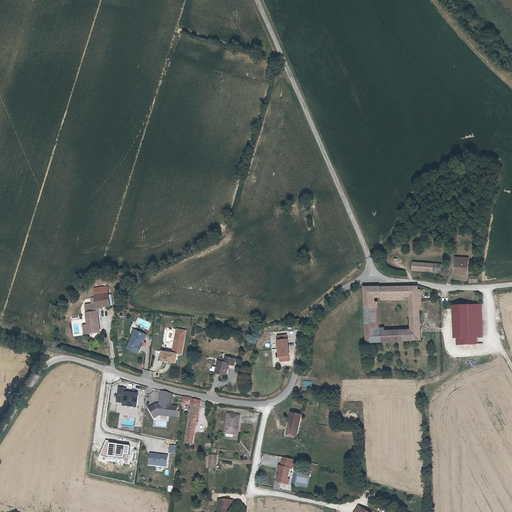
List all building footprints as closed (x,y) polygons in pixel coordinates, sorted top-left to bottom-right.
[(468,275),(469,263),(457,263),(456,275),(468,275)] [(434,269),(433,265),(413,264),(412,274),(441,275),(442,269),(434,269)] [(470,275),(470,284),(479,285),(480,276),(470,275)] [(410,303),(411,305),(413,331),(423,330),(420,290),(402,291),(403,300),(407,300),(407,303),(410,303)] [(95,309),(98,309),(100,309),(100,304),(113,302),(111,291),(99,293),(100,302),(94,302),(94,305),(95,309)] [(397,344),(397,334),(379,334),(378,306),(378,301),(403,300),(402,291),(366,292),(369,345),(397,344)] [(101,329),(98,309),(95,309),(94,305),(88,306),(91,330),(101,329)] [(483,305),(457,307),(460,347),(481,346),(480,338),(485,338),(483,305)] [(81,336),(80,320),(72,320),(73,336),(81,336)] [(131,334),(132,334),(126,349),(139,354),(142,346),(140,345),(143,339),(144,340),(147,335),(133,329),(131,334)] [(174,343),(170,352),(176,353),(176,354),(180,354),(182,330),(176,329),(174,343)] [(413,334),(409,334),(409,344),(424,343),(423,330),(413,331),(413,334)] [(286,351),(288,351),(291,351),(292,351),(292,334),(282,334),(283,352),(286,351)] [(397,344),(409,344),(409,334),(397,334),(397,344)] [(159,360),(165,361),(166,360),(168,361),(168,362),(174,363),(176,354),(176,353),(170,352),(161,351),(159,360)] [(226,359),(224,365),(219,364),(215,375),(226,378),(229,368),(234,369),(236,362),(226,359)] [(313,388),(314,381),(303,380),(302,386),(313,388)] [(117,403),(124,404),(124,409),(139,410),(140,395),(127,394),(127,389),(118,388),(117,403)] [(160,392),(159,405),(152,405),(151,416),(178,419),(179,407),(173,406),(174,394),(160,392)] [(189,437),(197,406),(189,405),(188,410),(186,409),(177,442),(179,442),(187,444),(189,437)] [(291,427),(297,429),(299,429),(304,408),(293,405),(292,411),(291,411),(290,414),(289,414),(288,418),(292,419),(291,427)] [(241,410),(228,408),(226,427),(236,429),(238,417),(240,417),(241,410)] [(292,419),(288,418),(286,429),(297,432),(297,429),(291,427),(292,419)] [(130,461),(132,447),(105,443),(103,457),(130,461)] [(148,466),(167,468),(169,456),(150,453),(148,466)] [(280,459),(276,475),(287,477),(288,472),(291,462),(293,462),(294,457),(283,455),(282,459),(280,459)] [(213,511),(225,511),(226,504),(231,505),(232,496),(217,496),(216,509),(213,509),(213,511)] [(380,511),(382,510),(361,499),(357,506),(361,509),(360,511),(380,511)]
